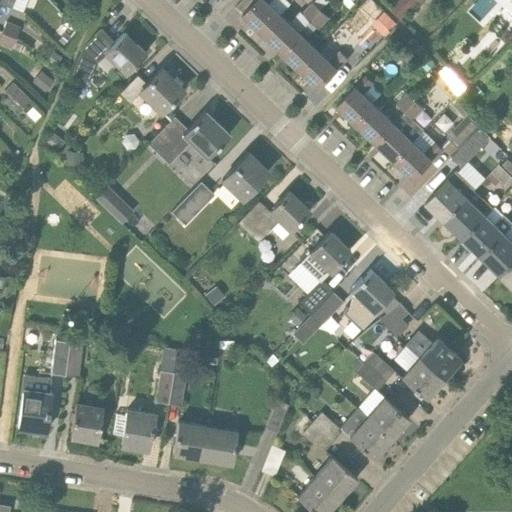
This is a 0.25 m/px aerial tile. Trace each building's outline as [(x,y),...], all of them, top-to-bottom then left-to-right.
[(255,0),(242,14),(261,33),(280,13),(269,2),(270,0),(255,0)] [(280,13),(261,33),(280,52),(309,21),(329,1),(328,0),(315,0),(302,13),(301,11),(290,22),(280,13)] [(404,17),(418,0),(397,0),(392,7),(404,17)] [(321,9),(309,21),(318,28),(328,16),(321,9)] [(384,36),(397,24),(387,14),(375,27),(384,36)] [(5,21),(1,32),(16,38),(20,27),(5,21)] [(105,53),(126,73),(146,53),(124,32),(114,42),(101,30),(82,49),(96,62),(105,53)] [(16,38),(1,32),(0,34),(0,42),(12,47),(16,38)] [(58,40),(63,44),(70,37),(64,32),(58,40)] [(281,51),(300,70),(319,50),(299,32),(281,51)] [(330,61),(319,50),(300,70),(319,88),(348,58),(340,51),(330,61)] [(61,56),(53,51),(47,61),(54,67),(61,56)] [(449,65),(438,74),(458,97),(469,88),(449,65)] [(55,78),(43,67),(33,79),(44,90),(55,78)] [(140,91),(161,112),(182,89),(161,68),(145,84),(137,77),(119,92),(129,102),(140,91)] [(356,123),(375,104),(363,93),(373,82),(366,75),(336,105),(356,123)] [(31,100),(13,81),(4,90),(22,108),(31,100)] [(486,96),(477,86),(470,93),(479,103),(486,96)] [(396,104),(404,111),(405,112),(416,101),(407,92),(396,104)] [(416,101),(405,112),(412,119),(423,108),(416,101)] [(375,104),(356,123),(375,142),(394,122),(375,104)] [(26,112),(35,121),(41,115),(32,106),(26,112)] [(205,109),(187,128),(174,116),(148,143),(163,158),(185,136),(207,157),(230,133),(229,132),(228,133),(216,122),(214,123),(203,113),(206,110),(205,109)] [(394,122),(375,142),(394,161),(413,141),(424,130),(412,119),(405,112),(404,111),(394,122)] [(459,149),(481,127),(470,116),(449,139),(459,149)] [(498,130),(490,122),(483,128),(491,137),(498,130)] [(462,167),(491,137),(481,127),(459,149),(451,157),(462,167)] [(64,144),(53,135),(46,145),(57,153),(64,144)] [(413,141),(394,161),(414,179),(443,149),(435,142),(425,152),(413,141)] [(82,163),(82,152),(72,151),(64,149),(65,165),(82,163)] [(221,179),(241,199),(268,171),(248,152),(221,179)] [(500,180),(504,184),(511,175),(511,162),(507,158),(500,165),(498,163),(486,176),(495,185),(500,180)] [(444,220),(474,189),(475,188),(457,169),(425,202),(444,220)] [(200,181),(171,212),(184,225),(214,194),(200,181)] [(109,210),(120,198),(107,186),(96,197),(109,210)] [(474,189),(444,220),(463,238),(486,214),(493,207),(474,189)] [(288,191),(269,211),(259,201),(238,223),(258,242),(271,228),(282,238),(290,229),(309,210),(288,191)] [(481,256),(504,232),(486,214),(463,238),(481,256)] [(330,230),(309,252),(310,253),(300,262),(320,281),(350,250),(330,230)] [(481,256),(500,274),(511,261),(511,239),(504,232),(481,256)] [(511,261),(500,274),(511,285),(511,261)] [(361,277),(350,289),(374,312),(393,292),(370,269),(362,278),(361,277)] [(311,314),(332,292),(320,281),(299,303),(311,314)] [(225,295),(217,286),(205,296),(213,305),(225,295)] [(342,302),(332,292),(311,314),(321,324),(342,302)] [(388,329),(408,313),(399,301),(379,318),(388,329)] [(297,327),(306,317),(298,309),(288,319),(297,327)] [(62,316),(60,330),(60,331),(70,332),(72,318),(62,316)] [(443,378),(461,358),(436,337),(431,342),(418,330),(405,345),(418,357),(443,378)] [(50,373),(65,375),(69,348),(70,335),(61,334),(60,340),(55,340),(50,373)] [(160,370),(173,372),(177,349),(163,346),(160,370)] [(65,375),(78,377),(82,350),(69,348),(65,375)] [(372,352),(364,361),(385,380),(393,370),(372,352)] [(192,368),(206,370),(208,356),(194,355),(192,368)] [(443,378),(418,357),(401,377),(426,398),(443,378)] [(385,380),(364,361),(356,371),(377,389),(385,380)] [(173,372),(160,370),(154,402),(167,404),(173,372)] [(173,372),(167,404),(180,406),(186,374),(173,372)] [(321,391),(309,384),(300,401),(312,408),(321,391)] [(46,431),(51,392),(23,388),(18,428),(46,431)] [(383,396),(366,415),(391,438),(409,418),(383,396)] [(287,404),(276,399),(265,427),(276,432),(287,404)] [(103,406),(75,401),(69,436),(97,441),(103,406)] [(321,412),(312,423),(332,440),(341,430),(373,458),(391,438),(366,415),(356,407),(339,427),(321,412)] [(151,435),(154,414),(126,410),(126,416),(116,414),(112,434),(122,435),(121,444),(147,449),(150,435),(151,435)] [(297,425),(304,432),(312,423),(305,416),(297,425)] [(207,426),(177,421),(172,453),(202,458),(207,426)] [(332,440),(312,423),(304,432),(324,449),(332,440)] [(207,426),(202,458),(232,463),(237,430),(207,426)] [(274,476),(284,451),(271,445),(261,471),(274,476)] [(331,456),(313,477),(338,499),(356,478),(331,456)] [(314,511),(326,511),(338,499),(313,477),(296,496),(314,511)]
